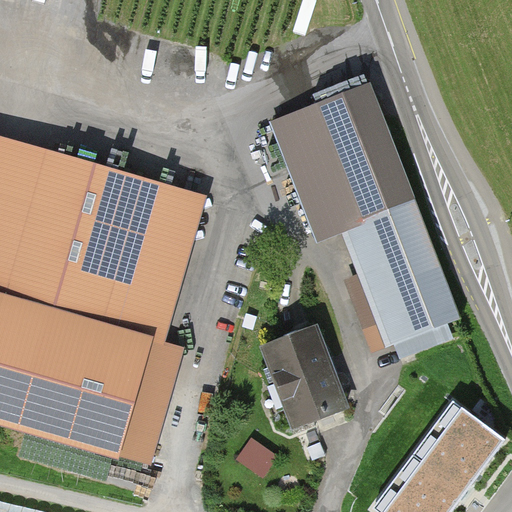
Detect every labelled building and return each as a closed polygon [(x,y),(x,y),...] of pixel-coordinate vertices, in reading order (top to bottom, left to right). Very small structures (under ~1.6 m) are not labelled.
[(460,320),(370,81),(285,113),(374,352),(460,320)] [(256,126),(263,160),(283,156),(276,122),(256,126)] [(206,196),(0,141),(0,423),(136,459),(206,196)] [(348,408),(316,324),(258,345),(290,430),(348,408)] [(451,408),(375,511),(459,511),(506,448),(451,408)] [(254,436),(240,459),(269,476),(283,453),(254,436)]
